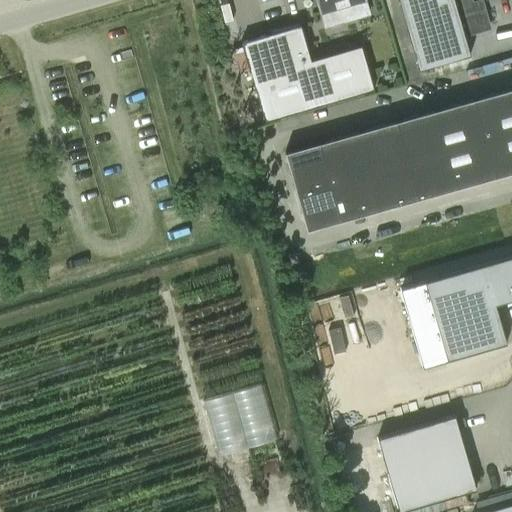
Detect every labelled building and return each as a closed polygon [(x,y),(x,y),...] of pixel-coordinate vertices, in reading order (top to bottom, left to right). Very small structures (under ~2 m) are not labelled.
[(365,0),(366,0),(315,0),(319,14),(341,7),(345,21),(368,14),(365,0)] [(489,29),(480,0),(473,0),(470,1),(469,0),(398,0),(419,70),(470,55),(465,36),(489,29)] [(311,60),(300,25),(241,42),(264,122),(374,89),(361,46),(311,60)] [(511,88),(284,152),(306,230),(511,172),(511,88)] [(511,255),(398,287),(421,367),(506,343),(495,304),(511,299),(511,255)] [(455,414),(376,437),(398,511),(477,488),(455,414)] [(511,511),(511,503),(483,511),(511,511)]
